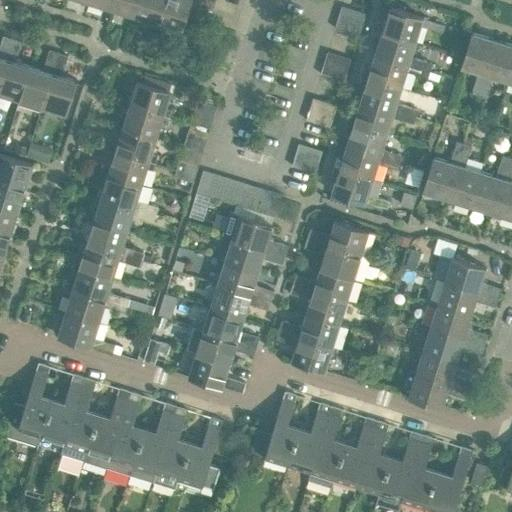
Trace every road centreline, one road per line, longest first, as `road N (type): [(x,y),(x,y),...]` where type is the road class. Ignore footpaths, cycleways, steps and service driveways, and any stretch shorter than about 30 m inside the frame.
road 1 (residential): [(286,0),(327,11),(278,178),(215,157),(236,89)]
road 2 (residential): [(243,403),(267,370),(282,367),(470,424),(511,404)]
road 3 (residential): [(243,403),(40,343),(15,347),(0,360)]
